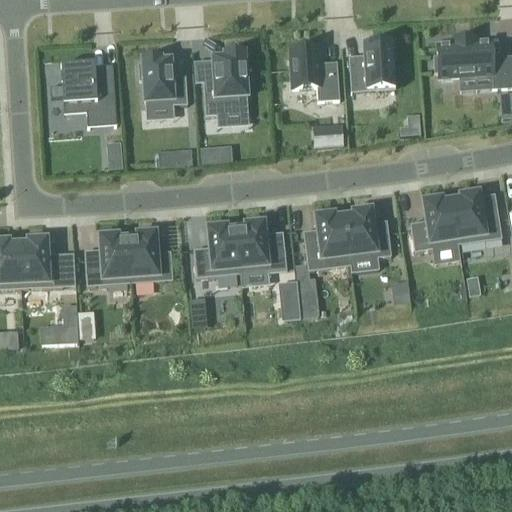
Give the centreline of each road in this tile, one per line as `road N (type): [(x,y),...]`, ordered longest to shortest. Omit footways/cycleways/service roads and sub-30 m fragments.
road 1 (residential): [(12,5),(22,170),(36,205),(221,195),(511,155)]
road 2 (primary): [(511,421),(0,483)]
road 3 (primary): [(76,511),(511,458)]
